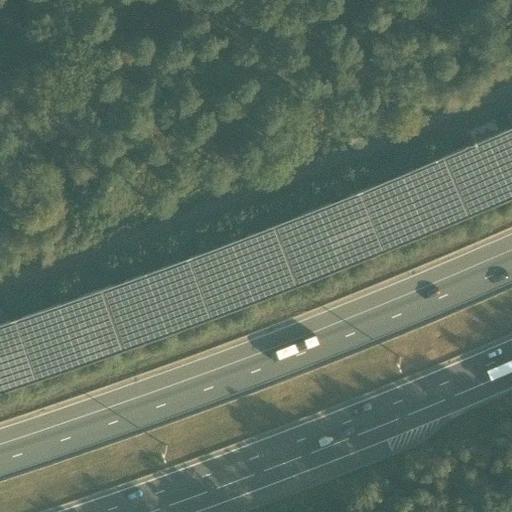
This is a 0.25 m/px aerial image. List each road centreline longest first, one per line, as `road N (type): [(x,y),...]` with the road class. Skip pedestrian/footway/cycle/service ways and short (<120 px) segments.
road 1 (motorway): [(511,263),(103,427),(0,460)]
road 2 (motorway): [(112,511),(511,358)]
